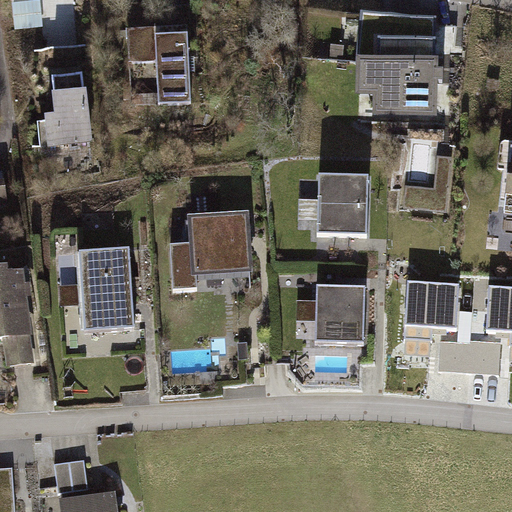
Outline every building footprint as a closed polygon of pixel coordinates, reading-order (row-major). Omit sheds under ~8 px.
[(192,103),(189,33),(192,33),(191,8),(156,9),(157,33),(130,34),(131,65),(158,64),(160,104),(192,103)] [(437,49),(383,47),(383,66),(361,65),(360,99),(377,99),(376,119),(439,122),(440,87),(445,88),(446,75),(442,75),(442,65),(437,65),(437,49)] [(93,139),(84,73),(53,77),(58,118),(47,120),(51,145),(93,139)] [(511,207),(511,154),(507,154),(502,207),(511,207)] [(448,215),(454,160),(439,158),(436,192),(407,189),(405,211),(448,215)] [(0,177),(0,209),(11,208),(6,176),(0,177)] [(368,241),(371,185),(318,183),(316,239),(368,241)] [(252,274),(248,220),(196,223),(197,248),(174,249),(176,294),(199,292),(198,278),(252,274)] [(132,330),(128,256),(85,258),(89,332),(132,330)] [(40,361),(26,272),(7,275),(6,267),(0,267),(0,345),(9,344),(12,366),(40,361)] [(362,348),(364,296),(315,294),(313,346),(362,348)] [(85,462),(56,466),(60,494),(89,490),(85,462)] [(0,511),(16,511),(14,469),(0,469),(0,511)] [(115,511),(114,496),(65,502),(65,511),(115,511)]
